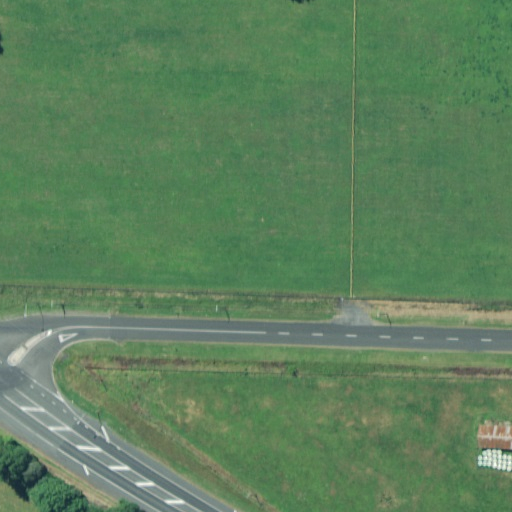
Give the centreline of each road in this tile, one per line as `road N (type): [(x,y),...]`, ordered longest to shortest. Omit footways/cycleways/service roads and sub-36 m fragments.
road 1 (unclassified): [(511,339),(87,326),(43,336),(0,377)]
road 2 (secondary): [(188,511),(0,392)]
